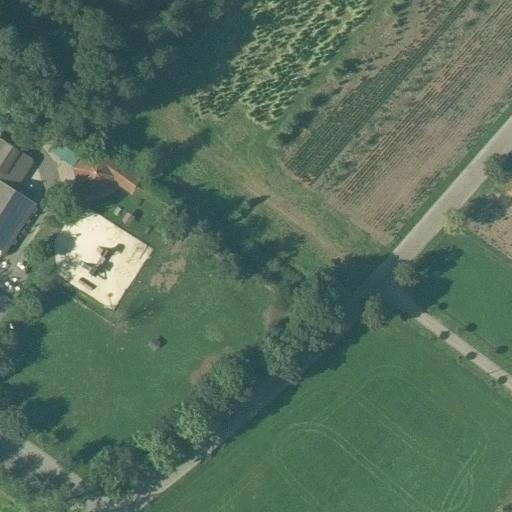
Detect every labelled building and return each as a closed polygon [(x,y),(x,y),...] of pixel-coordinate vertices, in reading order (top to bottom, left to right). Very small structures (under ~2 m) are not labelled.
[(41,107),(0,82),(0,105),(31,125),(41,107)] [(54,140),(48,150),(72,165),(78,154),(54,140)] [(0,177),(16,152),(0,142),(0,177)] [(86,159),(78,171),(81,185),(93,193),(106,190),(112,180),(130,192),(138,182),(100,156),(86,159)] [(0,238),(9,244),(33,205),(0,183),(0,238)]
